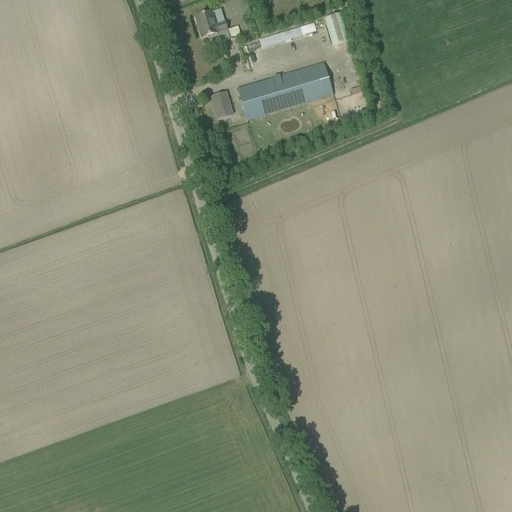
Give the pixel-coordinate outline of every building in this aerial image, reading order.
[(205,15),(195,18),(201,39),(211,36),(217,34),(227,31),(225,24),(221,10),(211,13),(205,15)] [(313,25),(257,38),(259,46),(315,34),(313,25)] [(237,27),(227,31),(229,38),(239,35),(237,27)] [(238,90),(247,121),(332,96),(323,65),(238,90)] [(211,98),(217,120),(232,116),(226,95),(225,94),(211,98)]
